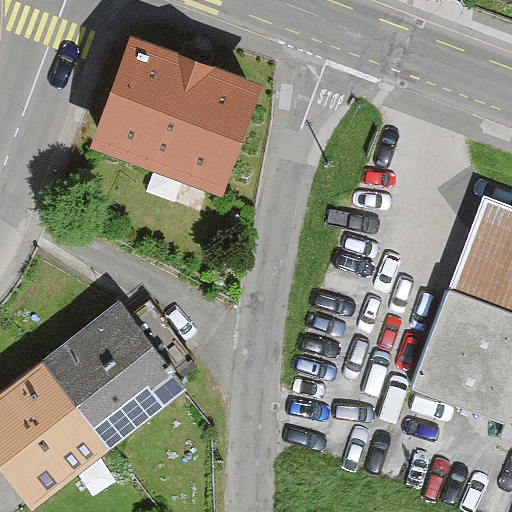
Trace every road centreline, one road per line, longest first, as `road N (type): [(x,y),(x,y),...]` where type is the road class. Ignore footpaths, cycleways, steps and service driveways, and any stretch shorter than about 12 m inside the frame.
road 1 (residential): [(250,511),(272,240),(338,24)]
road 2 (residential): [(72,0),(0,184)]
road 3 (secondary): [(338,24),(511,88)]
